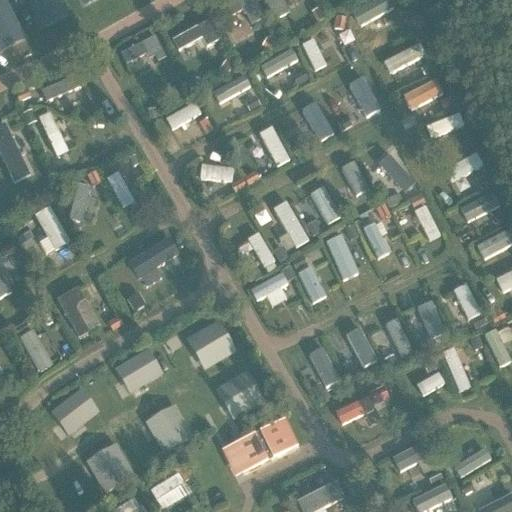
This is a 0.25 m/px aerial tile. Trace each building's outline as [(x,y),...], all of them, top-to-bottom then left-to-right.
[(284,0),(291,11),(303,2),(301,0),(284,0)] [(369,42),(390,10),(378,1),(356,33),(369,42)] [(18,10),(27,44),(43,39),(34,5),(18,10)] [(227,28),(239,50),(258,39),(245,17),(227,28)] [(171,40),(176,49),(209,33),(205,24),(171,40)] [(133,71),(163,49),(153,35),(123,57),(133,71)] [(323,61),(333,58),(328,42),(318,45),(323,61)] [(199,43),(179,48),(183,63),(203,59),(199,43)] [(313,44),(301,50),(316,80),(328,74),(313,44)] [(290,82),(287,77),(301,67),(290,50),(261,69),(276,91),(290,82)] [(391,86),(429,67),(420,50),(383,69),(391,86)] [(218,109),(252,99),(246,81),(213,91),(218,109)] [(406,97),(410,112),(444,103),(440,88),(406,97)] [(335,97),(324,103),(331,115),(342,108),(335,97)] [(250,116),(262,112),(258,100),(245,104),(250,116)] [(337,124),(346,140),(380,122),(372,106),(337,124)] [(197,108),(165,119),(171,136),(203,125),(197,108)] [(428,130),(434,147),(466,136),(460,120),(446,125),(441,109),(416,117),(421,132),(428,130)] [(318,111),(307,116),(321,145),(331,140),(318,111)] [(258,140),(278,176),(291,168),(271,132),(258,140)] [(389,161),(374,175),(400,202),(415,188),(389,161)] [(453,193),(484,175),(476,161),(445,178),(453,193)] [(15,164),(0,170),(0,187),(21,179),(15,164)] [(354,199),(368,191),(354,167),(340,175),(354,199)] [(199,191),(231,196),(235,173),(202,168),(199,191)] [(107,181),(121,214),(134,209),(120,176),(107,181)] [(72,219),(86,221),(89,189),(75,188),(72,219)] [(311,199),(324,230),(339,224),(326,192),(311,199)] [(286,238),(279,242),(289,258),(309,245),(285,207),(272,215),(286,238)] [(427,211),(415,216),(429,250),(441,244),(427,211)] [(411,215),(398,221),(406,238),(419,233),(411,215)] [(69,244),(54,219),(40,228),(54,252),(69,244)] [(486,229),(485,225),(477,229),(483,240),(510,227),(506,219),(486,229)] [(121,224),(111,232),(119,244),(130,236),(121,224)] [(377,227),(363,233),(378,268),(392,262),(377,227)] [(262,238),(248,243),(263,282),(277,277),(262,238)] [(328,247),(340,284),(356,279),(344,242),(328,247)] [(3,280),(18,282),(20,262),(0,259),(0,289),(2,290),(3,280)] [(144,278),(157,272),(152,261),(139,266),(144,278)] [(133,318),(153,308),(133,264),(112,273),(133,318)] [(299,275),(307,303),(323,298),(314,270),(299,275)] [(511,275),(495,285),(504,302),(511,297),(511,275)] [(259,310),(268,306),(273,316),(289,307),(282,295),(290,291),(283,277),(250,295),(259,310)] [(396,299),(408,293),(401,280),(389,286),(396,299)] [(57,302),(78,344),(88,338),(87,336),(99,329),(79,291),(57,302)] [(461,327),(480,318),(467,293),(449,303),(461,327)] [(432,306),(419,310),(428,343),(442,340),(432,306)] [(396,357),(401,355),(403,361),(410,359),(402,324),(389,327),(396,357)] [(192,331),(169,356),(182,368),(205,343),(192,331)] [(511,369),(504,350),(511,347),(511,340),(509,331),(486,339),(499,374),(511,369)] [(37,379),(53,373),(36,332),(20,339),(37,379)] [(366,339),(349,343),(353,361),(360,360),(364,375),(375,372),(366,339)] [(456,351),(443,356),(459,398),(471,393),(456,351)] [(119,390),(153,369),(144,354),(110,374),(119,390)] [(323,360),(311,365),(327,401),(339,396),(323,360)] [(425,401),(447,391),(440,376),(418,386),(425,401)] [(373,393),(361,398),(371,423),(383,418),(373,393)] [(57,432),(66,422),(52,411),(35,432),(48,443),(57,432)] [(162,416),(152,425),(165,438),(174,429),(162,416)] [(221,453),(234,480),(297,449),(284,421),(221,453)] [(398,478),(433,461),(425,444),(389,461),(398,478)] [(459,450),(462,460),(477,455),(474,445),(459,450)] [(139,480),(149,468),(130,452),(120,464),(139,480)] [(447,469),(452,483),(485,471),(480,457),(447,469)] [(506,466),(489,469),(491,480),(507,477),(506,466)] [(81,478),(70,491),(90,509),(101,496),(81,478)] [(161,511),(178,511),(192,506),(181,481),(154,493),(161,511)] [(325,511),(345,506),(339,486),(297,499),(300,511),(325,511)] [(428,511),(460,511),(451,497),(428,511)] [(138,511),(132,503),(118,511),(138,511)]
